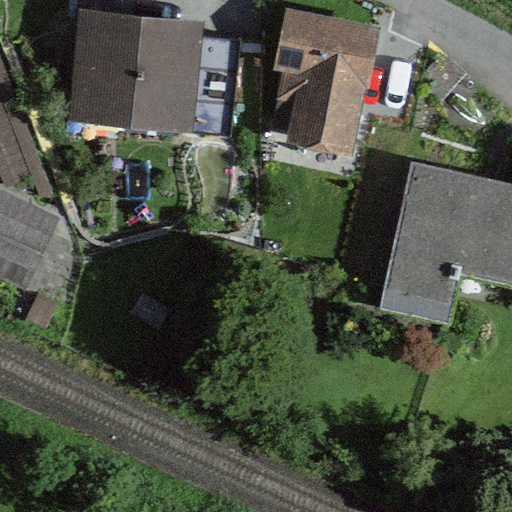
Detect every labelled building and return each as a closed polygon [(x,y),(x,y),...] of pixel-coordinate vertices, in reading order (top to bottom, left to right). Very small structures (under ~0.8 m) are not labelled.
[(204,13),(78,1),(68,112),(178,122),(177,130),(229,135),(238,35),(202,32),(204,13)] [(273,62),(282,64),(276,92),(293,96),(286,135),(351,147),(364,79),(369,80),(380,19),(284,1),(273,62)] [(52,191),(0,48),(0,170),(5,184),(15,181),(17,187),(35,181),(40,196),(52,191)] [(511,175),(409,155),(379,304),(448,317),(458,266),(511,276),(511,175)] [(0,185),(0,276),(24,288),(59,214),(0,185)] [(54,306),(58,298),(37,288),(25,315),(53,328),(61,309),(54,306)]
